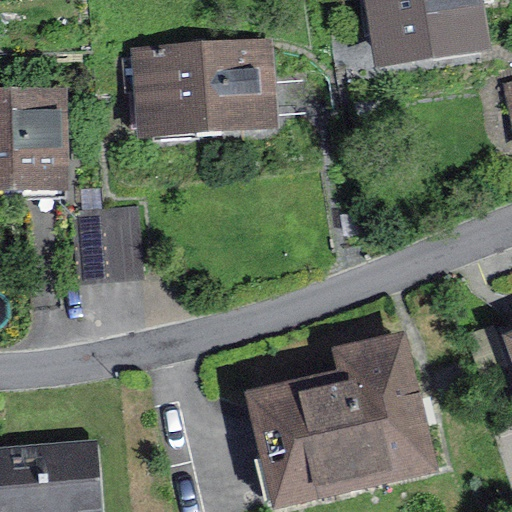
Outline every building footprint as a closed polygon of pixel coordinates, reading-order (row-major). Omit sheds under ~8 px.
[(359,0),(371,82),(488,65),(480,8),(493,6),(492,0),(359,0)] [(280,139),(273,43),(126,54),(133,150),(280,139)] [(511,83),(503,85),(511,143),(511,83)] [(0,206),(66,205),(63,92),(0,93),(0,206)] [(383,99),(351,104),(356,137),(389,132),(383,99)] [(137,207),(104,210),(110,288),(144,285),(137,207)] [(110,288),(104,210),(74,213),(81,290),(110,288)] [(317,511),(433,486),(401,342),(324,359),(330,387),(238,407),(261,511),(317,511)] [(511,345),(496,351),(511,395),(511,345)] [(0,511),(97,511),(91,446),(0,455),(0,511)]
